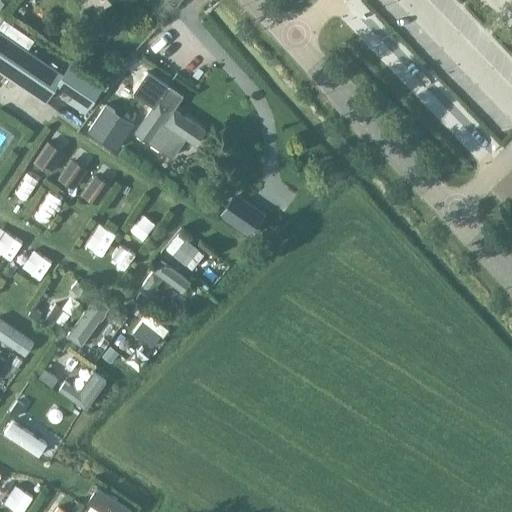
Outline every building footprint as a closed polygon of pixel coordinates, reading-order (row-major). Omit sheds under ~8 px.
[(398,10),(388,22),(434,65),(445,54),(398,10)] [(370,19),(361,28),(390,57),(399,48),(370,19)] [(0,33),(0,70),(43,100),(61,74),(0,33)] [(147,72),(133,92),(152,105),(135,129),(134,131),(173,158),(186,138),(196,144),(206,129),(175,109),(160,99),(168,86),(147,72)] [(428,79),(420,86),(437,104),(445,97),(428,79)] [(133,123),(105,105),(88,130),(116,149),(133,123)] [(99,219),(115,229),(130,205),(114,194),(99,219)] [(234,194),(218,217),(233,227),(248,204),(234,194)] [(134,286),(152,305),(165,293),(171,300),(184,288),(160,262),(134,286)] [(76,279),(70,288),(84,298),(90,289),(76,279)] [(33,307),(28,315),(35,320),(40,313),(33,307)] [(56,330),(63,318),(45,307),(38,320),(56,330)] [(128,315),(118,307),(111,317),(121,325),(128,315)] [(77,348),(100,318),(90,310),(66,340),(77,348)] [(147,350),(160,334),(152,328),(139,344),(147,350)] [(0,344),(5,348),(12,338),(0,329),(0,344)] [(102,337),(98,343),(103,347),(108,341),(102,337)] [(15,356),(12,362),(18,366),(22,361),(15,356)] [(42,369),(37,376),(50,385),(55,379),(42,369)] [(17,400),(9,413),(15,417),(23,405),(17,400)] [(6,428),(0,436),(0,441),(34,464),(43,452),(6,428)] [(121,511),(90,496),(83,509),(88,511),(121,511)]
